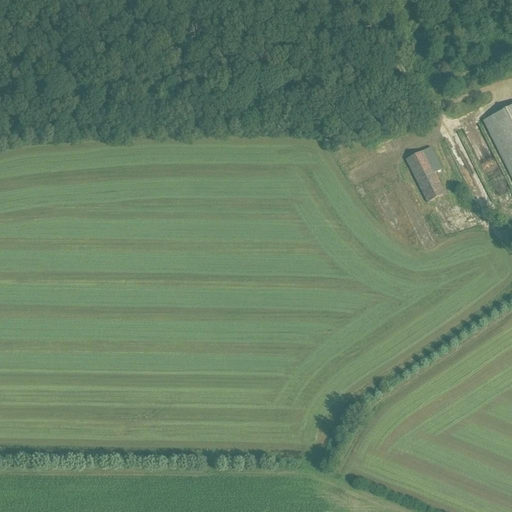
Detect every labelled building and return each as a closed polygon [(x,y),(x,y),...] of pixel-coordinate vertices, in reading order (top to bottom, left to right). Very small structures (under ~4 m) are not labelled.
[(511,100),(480,116),(511,183),(511,100)] [(415,125),(407,128),(411,139),(419,136),(415,125)] [(510,201),(500,176),(491,179),(489,175),(495,173),(477,126),(466,130),(469,137),(494,206),(510,201)] [(420,199),(442,191),(433,168),(437,167),(428,146),(403,156),(420,199)] [(392,153),(384,156),(388,164),(395,161),(392,153)] [(398,181),(387,186),(391,195),(402,190),(398,181)] [(403,215),(417,251),(432,246),(420,212),(416,213),(408,193),(395,198),(402,216),(403,215)] [(395,240),(398,253),(405,252),(402,239),(395,240)]
